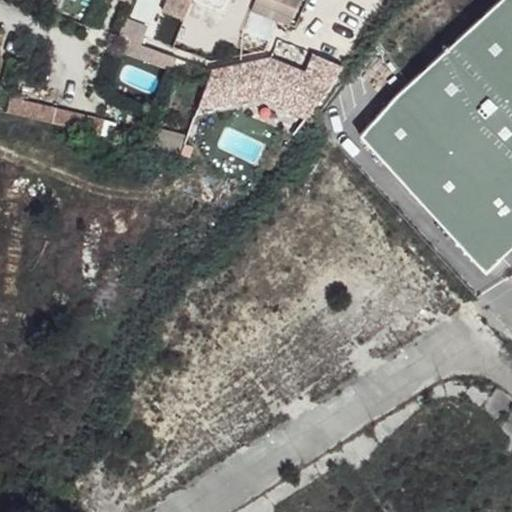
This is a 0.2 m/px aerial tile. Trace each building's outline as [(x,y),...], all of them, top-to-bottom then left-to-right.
[(179,0),(224,16),(231,0),(179,0)] [(292,0),(263,0),(287,12),(292,0)] [(131,18),(147,22),(151,4),(136,1),(131,18)] [(333,60),(279,36),(270,56),(326,78),(333,60)] [(171,62),(122,45),(118,55),(166,73),(171,62)] [(8,97),(4,115),(108,139),(112,122),(8,97)] [(179,153),(183,135),(147,128),(144,145),(179,153)]
